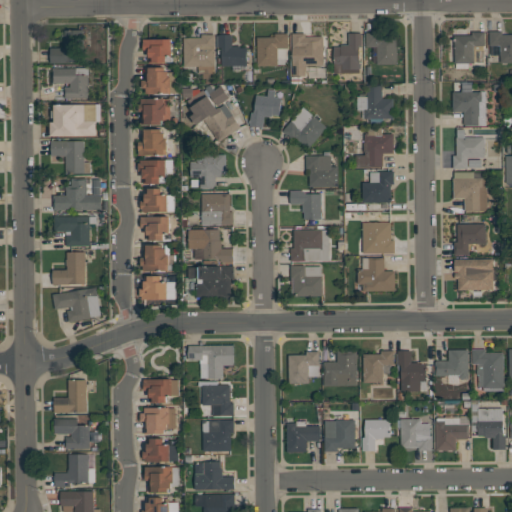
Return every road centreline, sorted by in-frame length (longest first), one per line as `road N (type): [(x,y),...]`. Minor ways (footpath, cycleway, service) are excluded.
road 1 (residential): [(0,365),(63,356),(178,322),(511,318)]
road 2 (residential): [(134,0),(123,124),(124,287),(136,366),(128,386),(129,511)]
road 3 (residential): [(20,0),(25,511)]
road 4 (residential): [(21,6),(511,1)]
road 5 (residential): [(262,158),(264,511)]
road 6 (residential): [(417,0),(426,320)]
road 7 (residential): [(264,484),(511,480)]
